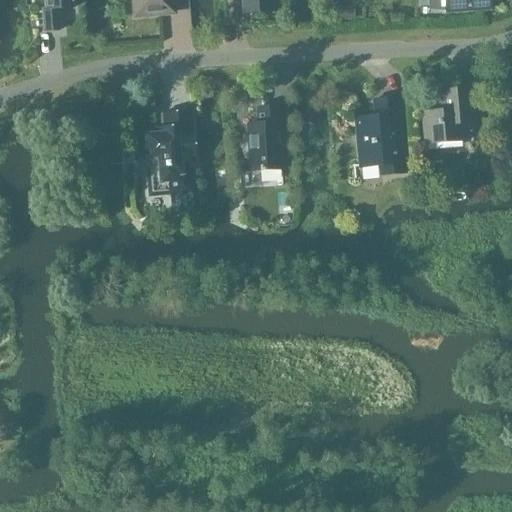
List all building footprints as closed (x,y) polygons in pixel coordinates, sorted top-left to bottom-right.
[(74,9),(73,0),(44,0),(45,10),(43,10),(44,32),(60,31),(58,10),(74,9)] [(133,0),(135,17),(174,14),(172,0),(133,0)] [(241,0),(243,14),(273,13),(272,0),(241,0)] [(435,0),(436,10),(446,11),(446,13),(490,10),(488,0),(435,0)] [(351,5),(339,7),(341,20),(353,19),(351,5)] [(426,144),(462,141),(460,124),(472,123),(469,89),(441,92),(443,112),(423,114),(426,144)] [(402,153),(398,98),(374,101),(375,117),(355,119),(360,168),(379,167),(380,176),(404,174),(403,153),(402,153)] [(249,172),(281,170),(280,139),(286,139),(284,108),(257,109),(258,125),(247,125),(249,172)] [(136,136),(134,141),(135,154),(138,153),(141,156),(138,159),(153,171),(151,174),(152,183),(152,184),(153,185),(153,186),(153,187),(154,187),(155,188),(155,189),(156,190),(158,191),(159,191),(160,191),(161,192),(162,192),(163,192),(170,191),(170,195),(171,213),(191,212),(190,193),(187,161),(195,160),(191,113),(163,115),(164,129),(152,130),(152,132),(141,133),(136,136)] [(97,168),(124,164),(120,135),(94,138),(97,168)] [(216,175),(218,203),(240,202),(238,173),(216,175)]
